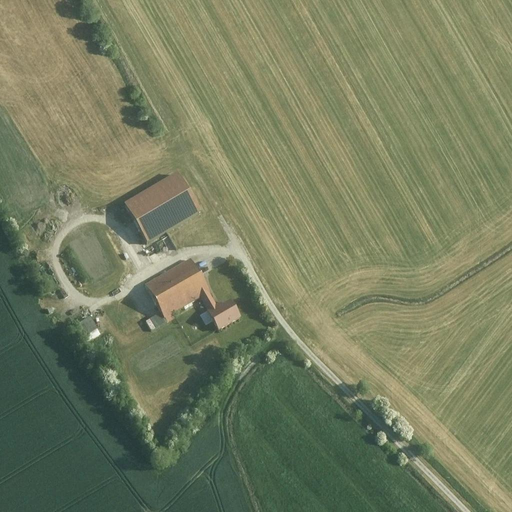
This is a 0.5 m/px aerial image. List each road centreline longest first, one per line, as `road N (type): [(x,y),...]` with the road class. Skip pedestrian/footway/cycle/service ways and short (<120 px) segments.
road 1 (unclassified): [(470,511),(283,319),(222,215)]
road 2 (track): [(222,215),(100,0)]
